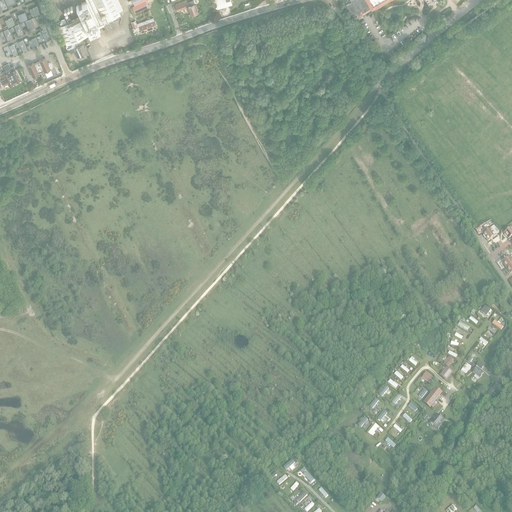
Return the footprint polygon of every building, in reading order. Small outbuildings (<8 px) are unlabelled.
[(118,11),(122,10),(117,0),(86,0),(97,25),(109,20),(110,22),(103,25),(105,30),(104,30),(105,32),(106,32),(117,27),(117,26),(119,26),(121,18),(120,15),(118,11)] [(193,0),(187,2),(186,0),(185,0),(175,4),(176,4),(175,5),(173,6),(175,12),(177,11),(186,8),(187,7),(190,15),(197,12),(193,0)] [(212,0),(216,9),(230,4),(228,0),(212,0)] [(350,0),(351,2),(350,3),(346,5),(353,17),(370,8),(364,0),(350,0)] [(367,0),(372,8),(386,0),(367,0)] [(66,46),(79,40),(98,31),(86,4),(76,8),(79,13),(78,13),(78,12),(77,12),(76,12),(75,12),(74,12),(74,13),(73,13),(72,14),(72,15),(65,19),(64,18),(61,19),(61,20),(56,23),(58,27),(57,27),(66,46)] [(29,9),(32,16),(39,14),(37,6),(29,9)] [(17,15),(20,22),(27,19),(24,12),(17,15)] [(5,20),(8,27),(15,24),(11,17),(5,20)] [(154,20),(153,17),(136,23),(135,20),(131,22),(134,31),(139,29),(140,33),(157,27),(154,20)] [(36,27),(32,18),(25,21),(29,30),(36,27)] [(19,34),(15,26),(8,29),(12,37),(19,34)] [(39,35),(43,42),(50,39),(46,32),(39,35)] [(39,44),(35,37),(29,40),(32,47),(39,44)] [(79,40),(66,46),(65,46),(66,49),(67,49),(69,52),(76,48),(80,57),(87,54),(84,47),(84,48),(82,44),(81,45),(79,40)] [(24,42),(17,46),(20,53),(27,49),(24,42)] [(4,49),(7,56),(12,54),(13,56),(16,55),(15,53),(14,53),(11,46),(4,49)] [(44,72),(50,69),(45,57),(39,60),(39,61),(34,63),(33,62),(27,65),(33,77),(39,74),(38,73),(44,71),(44,72)] [(13,66),(10,68),(8,64),(3,66),(7,74),(3,75),(5,79),(1,81),(4,86),(7,84),(9,86),(20,80),(13,66)] [(491,229),(483,234),(484,235),(483,236),(485,238),(486,238),(488,241),(495,236),(496,235),(491,229)] [(511,255),(504,261),(502,262),(504,264),(506,268),(511,263),(511,255)] [(494,305),(491,307),(500,315),(503,312),(494,305)] [(492,311),(485,306),(481,312),(486,316),(489,312),(490,313),(492,311)] [(469,327),(460,322),(458,325),(467,331),(469,327)] [(496,332),(489,327),(487,330),(492,333),(491,334),(493,336),(494,334),(496,332)] [(488,343),(481,338),(479,340),(483,343),(483,344),(485,346),(488,343)] [(412,357),(409,361),(415,366),(417,363),(413,361),(414,359),(412,357)] [(444,364),(448,368),(454,360),(450,357),(444,364)] [(461,370),(466,374),(471,366),(466,363),(461,370)] [(479,378),(480,378),(484,372),(481,370),(483,367),(479,363),(476,367),(477,368),(473,373),(475,375),(474,377),(478,380),(479,378)] [(403,365),(401,367),(407,372),(409,370),(406,367),(407,366),(404,364),(403,365)] [(440,375),(446,379),(452,372),(446,367),(440,375)] [(397,371),(394,374),(401,380),(403,377),(400,374),(401,373),(399,372),(398,373),(397,371)] [(421,377),(428,383),(432,378),(425,373),(421,377)] [(388,382),(395,387),(397,385),(393,382),(394,381),(391,378),(390,379),(388,382)] [(423,402),(430,407),(443,392),(436,386),(423,402)] [(391,393),(385,387),(383,390),(389,396),(391,393)] [(431,421),(438,427),(444,420),(437,414),(431,421)] [(377,499),(382,502),(385,497),(380,494),(377,499)]
